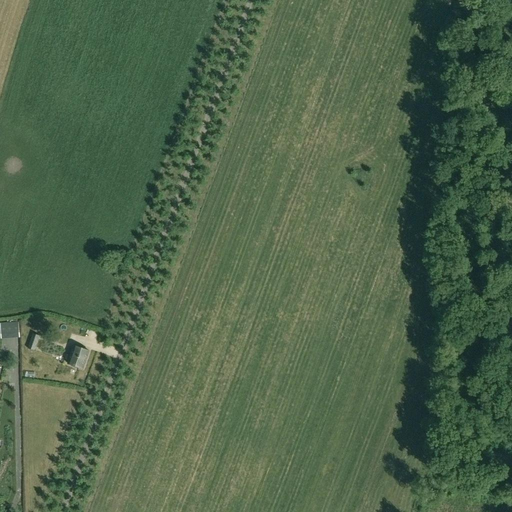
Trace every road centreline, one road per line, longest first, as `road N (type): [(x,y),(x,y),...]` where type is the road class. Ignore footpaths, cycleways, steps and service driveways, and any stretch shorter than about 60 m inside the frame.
road 1 (unclassified): [(60,511),(250,0)]
road 2 (track): [(463,0),(511,138)]
